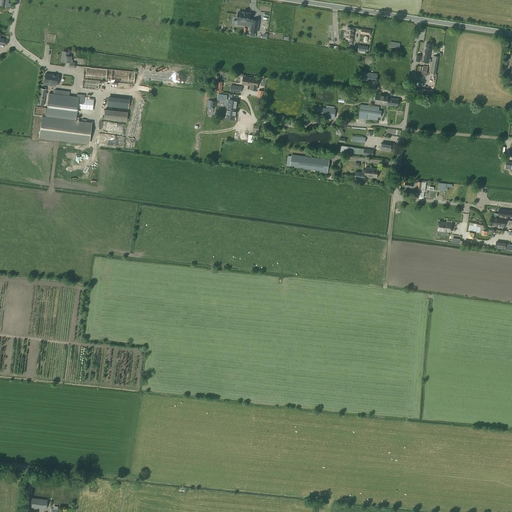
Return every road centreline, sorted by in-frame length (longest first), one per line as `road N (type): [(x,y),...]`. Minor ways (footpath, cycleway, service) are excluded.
road 1 (residential): [(404,124),(262,120)]
road 2 (residential): [(461,203),(399,196),(403,129)]
road 3 (unclassified): [(418,19),(292,0)]
